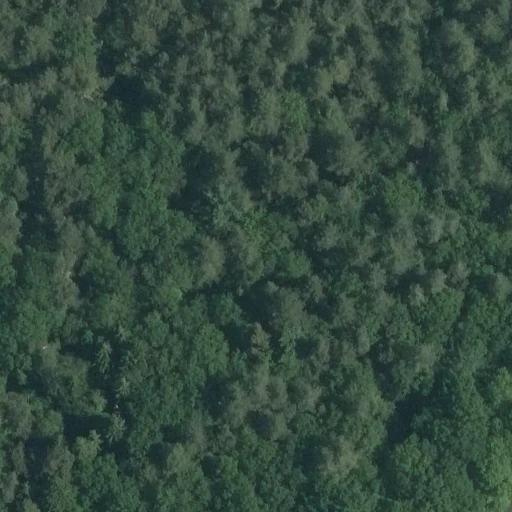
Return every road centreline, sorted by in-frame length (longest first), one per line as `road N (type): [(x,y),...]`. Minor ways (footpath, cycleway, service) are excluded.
road 1 (track): [(90,511),(203,425),(225,394),(225,362),(183,199),(137,108),(211,0)]
road 2 (track): [(369,511),(511,402)]
